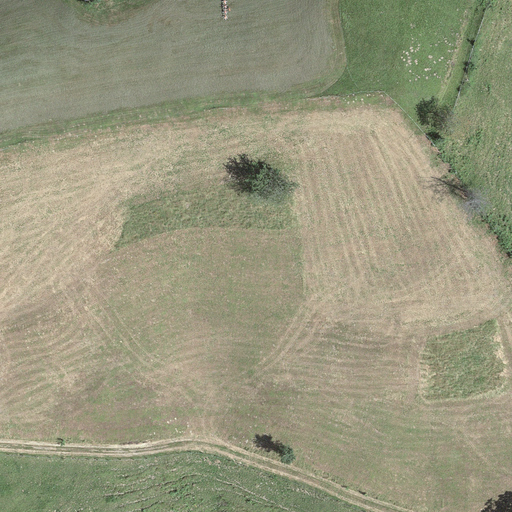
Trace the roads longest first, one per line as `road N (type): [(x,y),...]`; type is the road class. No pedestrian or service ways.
road 1 (track): [(0,440),(219,451),(404,511)]
road 2 (track): [(482,0),(432,131)]
